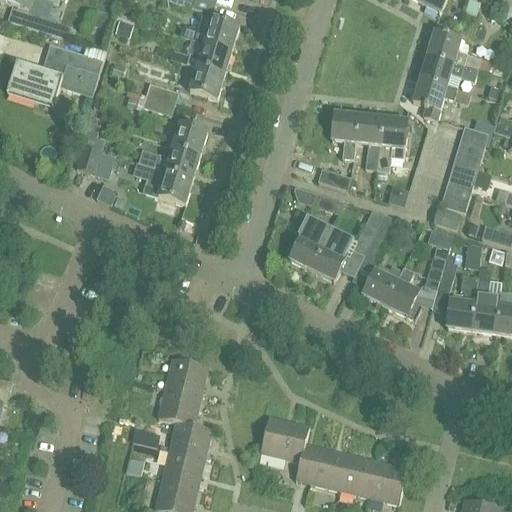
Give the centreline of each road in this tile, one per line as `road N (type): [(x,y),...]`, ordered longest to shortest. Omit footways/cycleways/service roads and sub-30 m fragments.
road 1 (residential): [(49,511),(75,411),(34,380),(37,348),(99,223)]
road 2 (residential): [(239,287),(327,0)]
road 3 (residential): [(461,396),(239,287)]
road 4 (residential): [(239,287),(99,223)]
